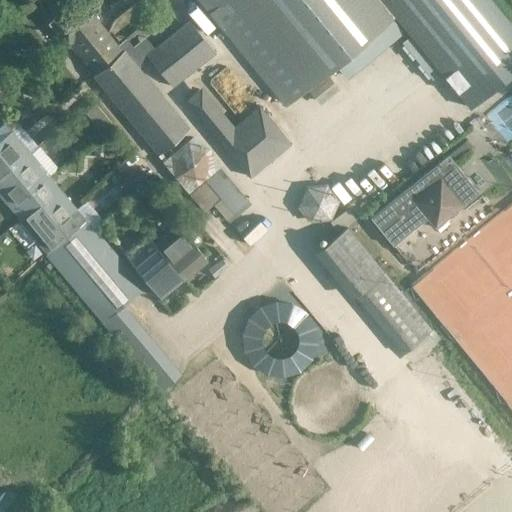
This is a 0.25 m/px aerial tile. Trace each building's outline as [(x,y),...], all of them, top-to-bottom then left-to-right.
[(81,0),(75,0),(47,24),(64,44),(65,43),(68,48),(71,46),(92,72),(89,75),(92,79),(152,152),(184,126),(124,53),(123,52),(121,53),(95,21),(97,20),(81,0)] [(154,15),(141,0),(131,0),(122,7),(139,28),(154,15)] [(390,21),(373,0),(199,0),(283,103),(304,87),(306,89),(390,21)] [(391,21),(337,65),(346,76),(400,32),(391,21)] [(213,54),(188,23),(146,57),(171,88),(213,54)] [(326,74),(306,90),(315,101),(335,85),(326,74)] [(184,101),(249,180),(290,146),(259,107),(233,128),(200,88),(184,101)] [(0,135),(0,176),(29,153),(9,129),(0,135)] [(31,207),(36,203),(28,194),(49,177),(29,153),(0,176),(0,197),(17,218),(31,207)] [(448,155),(370,218),(394,245),(427,218),(435,228),(479,193),(448,155)] [(139,170),(118,187),(123,193),(144,176),(139,170)] [(228,191),(215,174),(188,196),(203,214),(220,200),(219,199),(228,191)] [(36,203),(31,207),(43,221),(49,216),(55,223),(74,208),(49,177),(28,194),(36,203)] [(81,217),(74,208),(55,223),(49,216),(43,221),(31,207),(17,218),(42,249),(81,217)] [(303,237),(334,235),(333,210),(302,211),(303,237)] [(511,218),(511,219),(507,214),(414,286),(511,413),(511,218)] [(138,285),(88,225),(81,217),(42,249),(98,317),(157,388),(161,385),(181,409),(195,397),(176,374),(184,359),(129,291),(138,285)] [(148,240),(176,275),(199,256),(172,221),(148,240)] [(234,253),(255,240),(250,231),(228,244),(234,253)] [(431,330),(348,233),(321,256),(404,353),(431,330)] [(183,284),(176,275),(148,240),(125,259),(144,282),(161,269),(172,283),(152,299),(162,313),(183,296),(178,288),(183,284)] [(217,273),(226,265),(220,259),(211,266),(217,273)]
